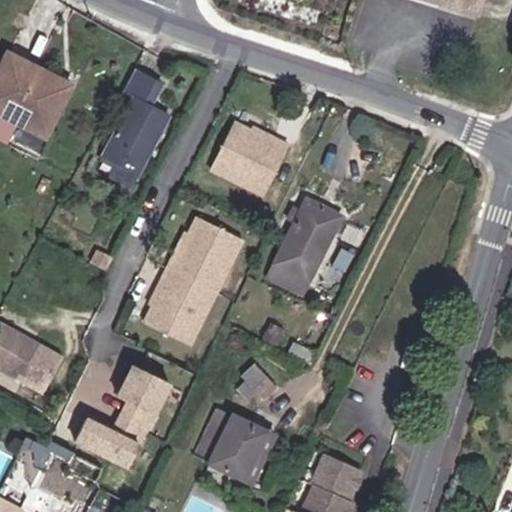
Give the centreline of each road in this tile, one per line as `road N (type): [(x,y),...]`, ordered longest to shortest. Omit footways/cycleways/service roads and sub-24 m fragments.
road 1 (residential): [(511,160),(411,511)]
road 2 (residential): [(172,17),(511,149)]
road 3 (unknown): [(92,355),(131,251),(243,44)]
